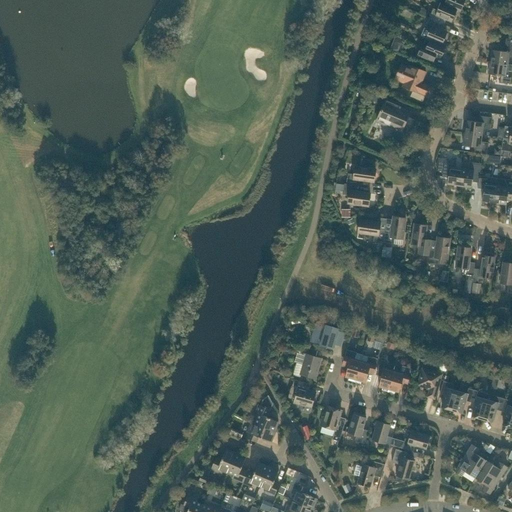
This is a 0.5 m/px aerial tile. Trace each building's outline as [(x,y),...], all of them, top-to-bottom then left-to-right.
[(446,0),(444,4),(457,9),(461,11),(464,0),(446,0)] [(457,9),(444,4),(441,2),(437,10),(433,8),(429,18),(440,23),(442,17),(452,21),(457,9)] [(438,28),(440,23),(429,18),(424,28),(429,30),(426,37),(429,39),(442,44),(447,32),(438,28)] [(446,46),(442,44),(429,39),(426,47),(422,45),(417,55),(433,61),(436,56),(440,58),(446,46)] [(511,57),(511,45),(505,45),(504,51),(492,49),(490,62),(508,64),(508,57),(511,57)] [(511,71),(507,71),(508,64),(490,62),(488,74),(501,75),(500,82),(511,83),(511,71)] [(404,65),(398,79),(404,82),(402,86),(413,90),(411,96),(422,101),(425,95),(429,86),(421,83),(426,72),(411,66),(410,68),(404,65)] [(405,122),(411,110),(385,99),(376,120),(396,128),(392,139),(404,144),(408,134),(412,134),(415,132),(415,128),(412,126),(412,125),(405,122)] [(490,129),(492,117),(479,116),(479,122),(466,120),(464,132),(482,135),(483,128),(490,129)] [(511,126),(509,138),(503,138),(501,150),(511,151),(511,126)] [(481,141),(482,135),(464,132),(463,144),(475,146),(474,152),(487,154),(488,142),(481,141)] [(455,167),(456,160),(444,158),(442,176),(448,177),(447,184),(459,186),(462,168),(455,167)] [(479,175),(481,163),(469,162),(468,169),(462,168),(459,186),(471,187),(472,181),(478,182),(479,175)] [(374,182),(376,169),(355,166),(354,174),(348,173),(346,184),(357,185),(359,186),(360,180),(374,182)] [(478,182),(477,188),(484,189),(482,201),(494,203),(495,192),(496,185),(497,178),(491,177),(485,176),(482,176),(479,175),(478,182)] [(495,192),(494,203),(506,204),(508,192),(511,192),(511,180),(508,180),(504,179),(497,178),(496,185),(495,192)] [(357,185),(346,184),(344,183),(343,194),(349,195),(348,203),(368,206),(370,193),(356,191),(357,185)] [(403,238),(406,218),(393,216),(391,230),(385,229),(384,242),(394,244),(395,237),(403,238)] [(379,229),(380,222),(360,220),(358,232),(374,234),(373,241),(384,242),(385,229),(379,229)] [(425,239),(427,225),(414,223),(411,244),(420,245),(418,253),(429,255),(429,250),(431,240),(425,239)] [(447,259),(450,238),(437,237),(435,251),(429,250),(429,255),(428,262),(438,264),(439,258),(447,259)] [(469,262),(471,248),(458,246),(455,267),(463,268),(463,274),(473,275),(474,268),(475,263),(469,262)] [(492,277),(495,257),(482,255),(480,269),(474,268),(473,275),(472,281),(483,282),(484,276),(492,277)] [(511,263),(503,262),(500,283),(508,284),(507,292),(511,292),(511,263)] [(479,293),(481,283),(473,282),(472,292),(479,293)] [(326,325),(325,327),(316,324),(311,341),(321,344),(320,345),(333,348),(334,343),(341,345),(345,333),(338,331),(339,328),(326,325)] [(351,335),(358,337),(360,330),(353,327),(351,335)] [(374,342),(375,336),(375,335),(369,333),(369,334),(367,340),(374,342)] [(296,363),(293,374),(300,377),(301,374),(304,375),(316,379),(322,358),(315,356),(317,350),(304,346),(303,346),(301,353),(304,353),(306,354),(304,361),(303,364),(302,364),(296,363)] [(352,352),(353,351),(347,349),(343,361),(349,363),(345,376),(349,378),(348,380),(354,382),(362,355),(352,352)] [(363,355),(363,354),(362,354),(362,355),(354,382),(361,384),(361,381),(365,382),(369,369),(375,370),(378,358),(372,357),(372,358),(363,355)] [(384,367),(386,361),(380,359),(377,371),(382,373),(378,386),(382,387),(382,390),(388,391),(394,370),(384,367)] [(394,370),(388,391),(394,393),(395,391),(399,392),(403,379),(408,380),(412,368),(410,368),(406,366),(402,365),(400,371),(400,372),(394,370)] [(439,383),(441,374),(423,369),(418,385),(430,388),(427,397),(435,399),(439,383)] [(294,379),(292,386),(298,388),(294,402),(304,405),(305,405),(304,411),(310,412),(311,407),(313,403),(316,392),(308,390),(310,384),(304,382),(294,379)] [(452,389),(453,383),(444,381),(440,393),(446,395),(442,407),(451,410),(457,390),(452,389)] [(470,402),(474,389),(468,388),(467,393),(457,390),(451,410),(461,413),(465,400),(470,402)] [(474,389),(470,402),(476,403),(472,416),(482,419),(488,399),(489,394),(484,392),(474,389)] [(259,404),(254,416),(258,418),(255,423),(275,432),(276,431),(274,431),(278,421),(267,416),(270,409),(272,403),(269,396),(264,400),(261,405),(259,404)] [(488,399),(482,419),(492,422),(495,409),(501,411),(505,398),(499,397),(495,396),(493,401),(488,399)] [(511,400),(505,398),(501,411),(507,412),(503,425),(511,427),(511,400)] [(323,417),(320,425),(335,429),(332,439),(339,441),(346,418),(339,417),(341,410),(328,406),(325,417),(323,417)] [(363,429),(366,418),(353,414),(348,432),(356,435),(355,440),(365,443),(368,430),(363,429)] [(252,421),(245,437),(256,442),(259,436),(271,441),(272,441),(270,440),(274,431),(275,432),(255,423),(252,421)] [(387,436),(390,425),(377,421),(372,439),(381,442),(379,446),(389,448),(393,437),(387,436)] [(304,434),(311,432),(307,424),(300,427),(304,434)] [(426,449),(429,436),(411,431),(409,439),(405,438),(402,448),(413,451),(415,445),(426,449)] [(476,453),(479,448),(472,444),(463,458),(481,469),(487,460),(476,453)] [(228,472),(236,453),(226,449),(221,460),(216,458),(211,469),(221,473),(222,469),(228,472)] [(406,458),(407,452),(395,449),(392,462),(399,464),(396,475),(409,479),(414,460),(406,458)] [(241,468),(246,457),(236,453),(228,472),(233,474),(232,478),(243,482),(247,471),(241,468)] [(475,478),(481,469),(463,458),(455,471),(462,476),(465,471),(475,478)] [(381,477),(385,464),(371,460),(369,466),(363,464),(362,466),(359,465),(356,465),(354,474),(356,475),(359,476),(357,482),(370,486),(373,475),(381,477)] [(500,462),(497,467),(487,460),(481,469),(498,480),(507,466),(500,462)] [(260,485),(268,466),(259,462),(254,474),(247,471),(243,482),(253,487),(255,483),(260,485)] [(274,482),(278,470),(268,466),(260,485),(266,488),(264,491),(274,495),(279,484),(274,482)] [(490,494),(498,480),(481,469),(475,478),(486,484),(483,489),(490,494)] [(203,487),(204,483),(193,479),(191,482),(203,487)] [(304,486),(298,484),(297,483),(292,493),(296,494),(294,500),(304,504),(313,508),(317,498),(305,493),(308,488),(305,487),(304,486)] [(198,498),(194,496),(188,494),(184,504),(182,503),(180,508),(187,511),(186,511),(198,511),(202,504),(196,502),(198,498)] [(311,511),(313,508),(304,504),(294,500),(292,506),(288,504),(284,511),(311,511)] [(268,511),(269,511),(273,504),(267,502),(264,510),(268,511)] [(217,511),(220,507),(209,503),(207,506),(202,504),(198,511),(217,511)]
